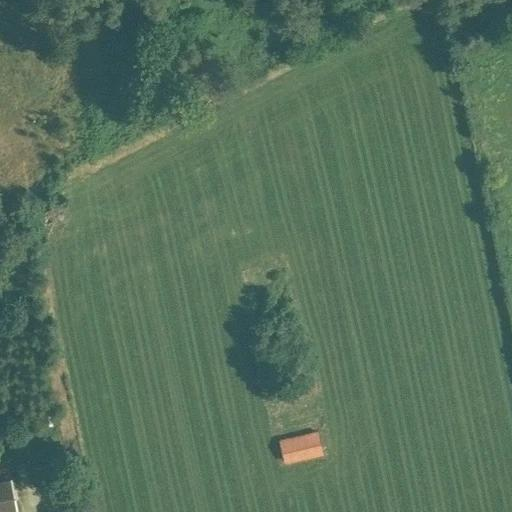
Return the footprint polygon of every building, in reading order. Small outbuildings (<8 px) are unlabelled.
[(155,12),(145,42),(190,57),(199,27),(155,12)] [(98,34),(85,71),(114,81),(127,44),(98,34)] [(73,101),(60,107),(80,152),(94,146),(73,101)] [(60,107),(47,113),(67,158),(80,152),(60,107)] [(279,440),(285,464),(323,455),(318,431),(279,440)] [(0,481),(0,511),(16,511),(11,479),(0,481)]
